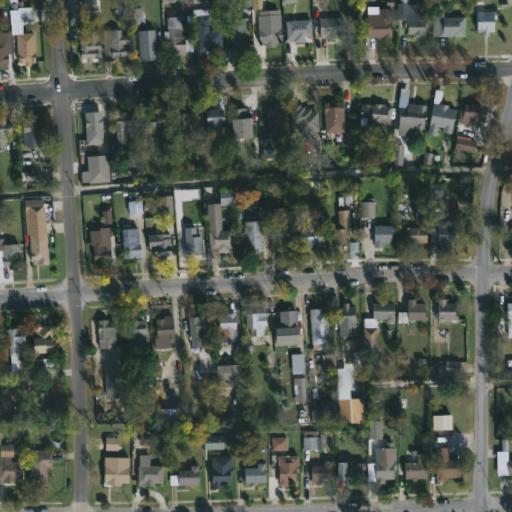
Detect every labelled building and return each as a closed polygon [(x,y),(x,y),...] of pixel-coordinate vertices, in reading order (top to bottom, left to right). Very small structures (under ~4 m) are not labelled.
[(443,0),(443,8),(442,17),(464,16),(463,36),(431,35),(432,7),(434,7),(434,0),(443,0)] [(206,8),(208,30),(220,29),(221,47),(209,47),(209,50),(197,51),(196,26),(198,25),(198,15),(192,15),(191,9),(206,8)] [(380,37),(366,37),(366,8),(391,8),(391,37),(380,37)] [(277,9),(277,14),(279,14),(281,42),(274,43),(274,46),(264,47),(263,44),(258,44),(256,16),(257,16),(257,11),(277,9)] [(493,11),(493,14),(495,14),(495,18),(493,18),(493,31),(488,31),(488,35),(481,35),(481,31),(476,31),(476,11),(493,11)] [(419,14),(419,19),(427,19),(427,26),(424,26),(424,34),(417,34),(417,37),(412,36),(412,34),(407,34),(407,27),(403,27),(403,19),(406,19),(406,14),(419,14)] [(179,16),(180,38),(191,38),(191,51),(184,51),(184,52),(168,52),(165,16),(179,16)] [(342,38),(319,39),(319,17),(342,17),(342,38)] [(248,48),(231,48),(230,24),(233,24),(233,18),(247,18),(248,48)] [(300,40),(300,42),(285,41),(285,20),(310,19),(310,40),(300,40)] [(116,27),(116,30),(120,29),(120,35),(129,35),(129,43),(122,43),(122,46),(127,45),(127,56),(117,56),(117,60),(102,60),(102,30),(112,30),(112,27),(116,27)] [(155,58),(138,60),(136,30),(153,29),(155,58)] [(95,31),(95,40),(99,40),(100,49),(96,49),(97,58),(90,58),(91,61),(85,62),(85,58),(79,58),(79,42),(85,41),(85,31),(95,31)] [(0,32),(10,32),(11,54),(7,54),(7,67),(0,67),(0,32)] [(33,32),(34,61),(29,61),(30,66),(23,66),(23,62),(17,63),(16,52),(17,51),(21,51),(21,44),(19,44),(20,33),(33,32)] [(425,105),(422,129),(411,127),(410,137),(396,135),(399,112),(396,111),(399,87),(408,88),(407,102),(425,105)] [(454,108),(450,133),(441,131),(442,127),(437,126),(435,135),(426,134),(434,89),(441,90),(439,103),(447,105),(447,107),(454,108)] [(325,132),(323,102),(342,102),(343,132),(325,132)] [(482,104),(482,106),(486,107),(482,123),(478,122),(477,127),(466,124),(468,119),(460,118),(463,104),(475,105),(476,102),(482,104)] [(384,104),(384,106),(390,107),(389,123),(384,122),(384,125),(377,125),(377,127),(368,126),(370,113),(359,112),(360,103),(384,104)] [(282,104),(283,117),(286,116),(287,125),(281,126),(282,134),(267,135),(265,106),(282,104)] [(299,104),(299,106),(303,106),(303,109),(309,108),(309,111),(317,111),(318,131),(297,132),(297,124),(289,124),(289,104),(299,104)] [(245,107),(245,117),(250,117),(251,123),(249,123),(250,137),(232,138),(230,108),(245,107)] [(155,109),(155,116),(157,116),(157,128),(155,128),(156,144),(141,145),(140,128),(143,128),(143,117),(151,117),(150,110),(155,109)] [(125,111),(125,115),(131,115),(131,128),(128,128),(128,137),(125,137),(125,143),(115,143),(114,115),(118,115),(118,112),(125,111)] [(188,111),(188,112),(197,112),(198,133),(189,134),(189,144),(177,144),(176,135),(171,135),(170,113),(188,111)] [(225,112),(207,112),(207,132),(225,132),(225,112)] [(94,114),(94,117),(101,117),(102,144),(85,144),(83,117),(88,117),(88,114),(94,114)] [(32,119),(32,121),(38,121),(38,147),(32,147),(32,135),(16,135),(16,122),(27,122),(27,119),(32,119)] [(41,128),(23,128),(23,149),(41,149),(41,128)] [(43,215),(43,202),(26,202),(26,215),(43,215)] [(220,220),(221,230),(232,230),(233,247),(227,248),(227,252),(208,252),(205,204),(219,203),(220,220)] [(293,207),(294,248),(276,249),(275,231),(272,231),(271,207),(293,207)] [(347,230),(347,242),(358,242),(358,258),(349,258),(349,247),(328,247),(328,228),(336,228),(336,210),(348,210),(348,230),(347,230)] [(255,251),(243,251),(242,222),(260,221),(261,251),(255,251)] [(426,243),(405,243),(405,227),(418,227),(418,223),(425,223),(426,243)] [(381,247),(372,247),(373,225),(393,225),(393,233),(391,233),(390,242),(381,242),(381,247)] [(445,247),(437,247),(436,225),(456,225),(456,233),(454,233),(454,242),(445,242),(445,247)] [(108,227),(109,231),(111,231),(112,245),(109,245),(109,260),(104,260),(104,263),(97,264),(97,260),(92,261),(91,245),(89,245),(88,230),(98,230),(98,228),(108,227)] [(194,229),(194,236),(200,236),(200,257),(193,257),(193,254),(183,254),(182,227),(194,227),(194,229)] [(322,227),(323,247),(316,247),(316,244),(310,245),(310,247),(306,247),(306,244),(299,245),(299,228),(322,227)] [(137,228),(137,243),(139,243),(138,258),(122,258),(121,229),(137,228)] [(44,233),(46,263),(35,264),(35,266),(31,266),(30,261),(28,261),(26,233),(44,233)] [(169,234),(170,256),(164,256),(165,258),(152,257),(152,248),(147,249),(146,235),(169,234)] [(0,239),(2,239),(2,245),(20,244),(19,265),(14,265),(14,269),(7,269),(7,266),(0,266),(0,239)] [(414,299),(414,303),(423,303),(423,313),(426,313),(425,320),(407,320),(407,323),(397,322),(397,311),(406,312),(407,299),(414,299)] [(445,299),(445,303),(454,303),(454,313),(456,313),(456,320),(437,320),(437,299),(445,299)] [(393,303),(392,323),(384,322),(385,318),(375,318),(375,327),(376,327),(376,357),(362,356),(363,318),(371,318),(371,303),(378,303),(378,300),(382,300),(382,303),(393,303)] [(347,303),(347,307),(354,306),(355,335),(337,336),(336,307),(342,307),(341,303),(347,303)] [(289,306),(289,309),(294,308),(297,344),(273,346),(272,326),(278,326),(277,310),(282,310),(282,306),(289,306)] [(326,342),(326,347),(312,348),(312,343),(308,343),(307,307),(326,307),(328,342),(326,342)] [(232,313),(232,314),(235,314),(236,341),(223,341),(220,342),(220,344),(215,344),(215,333),(218,333),(217,315),(232,313)] [(262,330),(262,334),(264,334),(264,345),(251,346),(251,352),(244,353),(243,328),(245,328),(244,313),(265,313),(265,325),(263,325),(263,330),(262,330)] [(159,348),(154,349),(153,335),(155,335),(154,319),(162,318),(161,316),(172,316),(173,342),(167,342),(167,348),(159,348)] [(203,316),(205,329),(202,329),(202,333),(202,347),(190,348),(187,317),(203,316)] [(143,345),(127,346),(126,320),(144,319),(145,345),(143,345)] [(107,320),(107,322),(113,321),(115,347),(97,348),(96,320),(107,320)] [(39,346),(55,344),(52,324),(36,326),(39,346)] [(24,346),(16,346),(16,369),(10,370),(8,345),(6,346),(5,328),(23,328),(24,346)] [(39,354),(39,368),(51,368),(51,354),(39,354)] [(241,355),(243,389),(233,389),(233,387),(227,387),(227,379),(214,379),(213,364),(232,363),(231,355),(241,354),(241,355)] [(292,375),(304,375),(304,356),(292,356),(292,375)] [(122,397),(105,398),(103,368),(120,367),(122,397)] [(171,379),(171,401),(183,401),(183,379),(171,379)] [(306,405),(306,379),(295,379),(295,405),(306,405)] [(182,413),(182,422),(157,422),(157,409),(176,409),(176,411),(182,411),(182,413)] [(392,433),(392,447),(395,447),(395,469),(391,469),(391,478),(383,478),(383,483),(375,483),(375,480),(366,480),(365,462),(373,462),(373,447),(383,447),(383,441),(385,441),(384,433),(392,433)] [(224,434),(205,434),(205,450),(224,450),(224,434)] [(506,452),(506,459),(511,459),(511,474),(495,474),(495,450),(500,450),(500,438),(508,438),(508,452),(506,452)] [(0,444),(11,444),(11,456),(9,456),(9,461),(20,461),(20,478),(13,478),(13,482),(0,481),(0,444)] [(441,447),(441,455),(444,455),(444,457),(441,457),(441,459),(456,458),(457,475),(442,476),(443,480),(435,481),(434,448),(441,447)] [(49,451),(48,467),(46,467),(45,483),(27,483),(28,452),(32,453),(32,450),(49,451)] [(288,454),(288,456),(297,456),(297,472),(294,472),(294,482),(286,482),(286,486),(277,486),(277,456),(284,456),(284,454),(288,454)] [(414,477),(415,480),(411,480),(411,478),(404,478),(404,463),(417,463),(417,454),(424,454),(424,477),(414,477)] [(219,455),(219,458),(230,457),(230,478),(228,478),(228,484),(219,484),(219,488),(214,490),(214,488),(211,488),(210,458),(214,458),(214,456),(219,455)] [(350,458),(351,462),(362,461),(362,469),(360,469),(360,474),(351,474),(351,483),(343,483),(343,479),(335,479),(334,461),(344,461),(344,458),(350,458)] [(320,481),(320,483),(317,483),(317,481),(310,481),(310,466),(322,466),(322,461),(330,461),(330,481),(320,481)] [(254,483),(254,485),(250,485),(250,483),(243,483),(243,468),(256,468),(256,463),(264,463),(264,483),(254,483)] [(162,465),(161,485),(153,485),(153,486),(136,486),(137,465),(144,465),(144,464),(162,465)] [(127,466),(127,483),(119,483),(119,487),(102,486),(103,465),(127,466)] [(187,485),(187,488),(183,488),(183,485),(168,485),(168,475),(176,475),(176,470),(189,470),(189,465),(196,465),(196,485),(187,485)]
